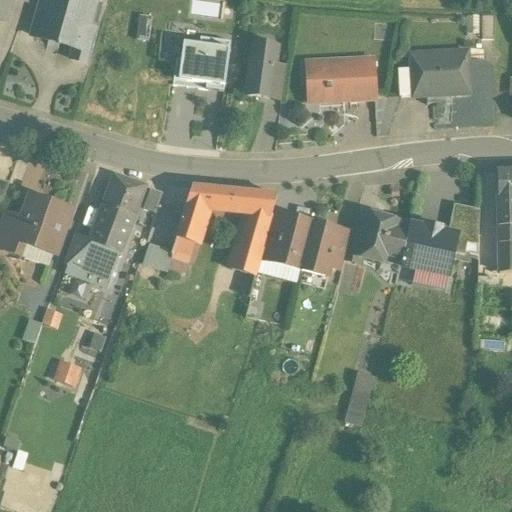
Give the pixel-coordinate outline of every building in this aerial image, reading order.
[(0,0),(0,24),(2,26),(10,0),(9,0),(0,0)] [(43,0),(32,40),(72,51),(81,54),(88,31),(95,4),(81,0),(43,0)] [(493,19),(481,19),(481,43),(493,43),(493,19)] [(478,20),(465,20),(465,38),(477,38),(478,20)] [(81,54),(72,51),(69,62),(86,67),(95,33),(88,31),(81,54)] [(175,65),(172,88),(223,96),(230,47),(199,42),(198,49),(183,47),(180,66),(175,65)] [(276,51),(254,48),(247,99),(269,102),(269,101),(273,68),(276,51)] [(465,57),(410,60),(410,73),(412,101),(467,98),(465,57)] [(340,68),(315,69),(316,87),(308,88),(309,107),(345,105),(344,103),(374,102),(372,64),(340,66),(340,68)] [(285,70),(273,68),(269,101),(280,103),(285,70)] [(410,73),(398,73),(400,101),(412,101),(410,73)] [(511,174),(497,175),(498,248),(511,247),(511,174)] [(143,191),(114,181),(104,209),(133,219),(143,191)] [(0,210),(8,186),(0,183),(0,210)] [(159,193),(146,188),(138,211),(151,215),(159,193)] [(253,197),(193,191),(176,242),(194,248),(206,211),(248,215),(253,197)] [(276,199),(253,197),(248,215),(232,271),(257,277),(259,265),(270,220),(276,199)] [(26,225),(10,220),(0,249),(0,254),(21,262),(25,250),(52,260),(68,215),(49,208),(48,213),(33,208),(26,225)] [(478,213),(453,208),(447,238),(455,240),(452,256),(463,259),(466,247),(477,249),(478,213)] [(133,219),(104,209),(90,247),(119,257),(133,219)] [(409,226),(385,220),(385,223),(368,219),(366,230),(365,237),(359,262),(380,267),(399,271),(400,269),(408,230),(409,226)] [(270,220),(259,265),(270,268),(282,223),(270,220)] [(311,228),(283,220),(282,223),(270,268),(298,275),(311,228)] [(339,235),(311,228),(298,275),(326,283),(329,273),(338,237),(339,235)] [(425,229),(424,233),(408,230),(400,269),(414,272),(437,277),(447,279),(452,256),(455,240),(447,238),(440,237),(441,233),(425,229)] [(365,237),(351,234),(349,240),(343,264),(358,268),(359,262),(365,237)] [(349,240),(338,237),(329,273),(340,276),(343,264),(349,240)] [(90,247),(77,242),(68,267),(109,282),(119,257),(90,247)] [(194,248),(176,242),(172,253),(190,259),(194,248)] [(172,253),(148,247),(141,268),(166,275),(172,253)] [(511,247),(498,248),(498,264),(511,263),(511,247)] [(511,263),(498,264),(499,277),(511,277),(511,263)] [(399,271),(380,267),(379,274),(398,278),(399,271)] [(437,277),(414,272),(412,283),(435,288),(437,277)] [(88,354),(99,358),(105,344),(94,340),(88,354)] [(264,358),(253,355),(249,367),(251,367),(248,377),(256,379),(259,370),(261,370),(264,358)] [(79,372),(60,365),(52,383),(72,391),(79,372)] [(379,400),(364,399),(361,423),(377,424),(379,400)] [(32,477),(29,484),(48,492),(51,484),(32,477)]
